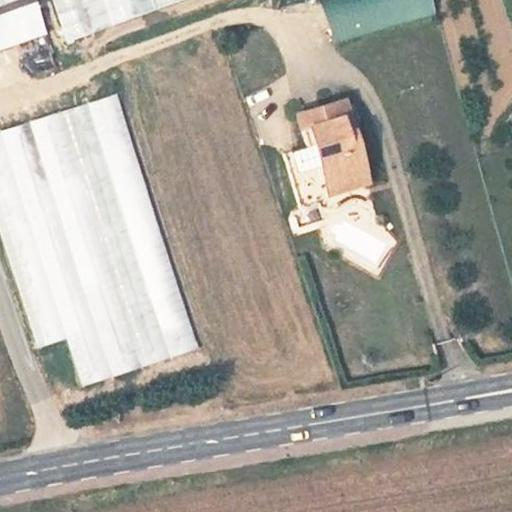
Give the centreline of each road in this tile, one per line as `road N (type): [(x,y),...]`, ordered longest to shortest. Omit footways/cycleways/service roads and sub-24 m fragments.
road 1 (secondary): [(0,478),(511,392)]
road 2 (unknown): [(470,436),(383,128),(344,83)]
